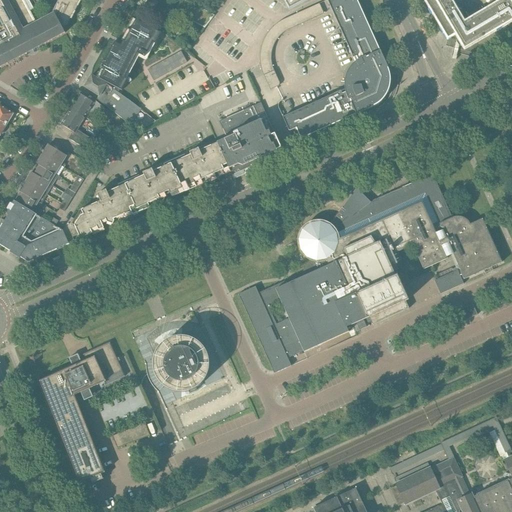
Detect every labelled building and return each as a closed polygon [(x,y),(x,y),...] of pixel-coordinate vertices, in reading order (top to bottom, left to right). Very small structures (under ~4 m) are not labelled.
[(0,0),(0,67),(8,63),(7,63),(19,57),(27,53),(26,53),(24,48),(36,42),(38,46),(38,47),(39,46),(44,43),(45,44),(52,40),(52,39),(57,37),(65,33),(64,32),(62,28),(67,25),(71,18),(72,19),(75,11),(78,6),(81,0),(58,0),(51,16),(35,24),(22,0),(0,0)] [(146,2),(144,6),(145,8),(144,8),(145,9),(148,10),(162,18),(163,16),(164,17),(163,19),(170,23),(176,12),(184,17),(184,16),(186,13),(207,25),(215,15),(191,3),(185,0),(169,0),(168,3),(161,0),(149,0),(149,1),(148,0),(148,1),(146,2)] [(283,0),(286,6),(289,11),(308,0),(283,0)] [(327,0),(332,10),(356,64),(355,66),(353,68),(352,70),(350,72),(349,74),(349,76),(348,78),(348,81),(347,83),(347,85),(347,88),(290,114),(283,117),(288,130),(289,130),(290,131),(290,130),(296,128),(301,139),(373,106),(375,106),(377,104),(379,103),(381,101),(383,99),(385,97),(386,95),(387,93),(388,91),(389,89),(390,86),(390,84),(391,82),(391,79),(390,77),(390,75),(390,73),(389,70),(388,67),(357,0),(344,0),(343,0),(327,0)] [(436,22),(437,23),(441,29),(440,29),(441,30),(445,36),(445,37),(445,38),(449,44),(450,45),(453,51),(454,52),(458,58),(457,58),(458,59),(459,59),(468,54),(469,53),(477,48),(478,48),(478,47),(486,43),(487,42),(495,37),(497,40),(497,41),(498,41),(499,40),(507,35),(507,36),(508,35),(511,32),(511,0),(473,0),(474,0),(470,2),(469,3),(466,5),(465,5),(464,5),(464,6),(461,8),(460,8),(456,11),(456,10),(455,11),(452,13),(451,13),(450,14),(447,16),(446,16),(441,19),(441,20),(438,22),(437,21),(436,22)] [(270,30),(265,38),(275,42),(277,39),(280,36),(288,29),(325,13),(319,3),(280,21),(275,25),(270,30)] [(98,78),(122,91),(128,79),(127,79),(139,57),(146,61),(155,44),(161,34),(161,33),(135,19),(134,20),(133,24),(131,23),(127,30),(129,31),(127,35),(125,34),(121,41),(123,42),(122,43),(121,46),(116,43),(116,44),(114,48),(113,47),(112,47),(105,62),(107,63),(105,66),(104,67),(102,66),(99,72),(99,73),(101,74),(99,78),(99,77),(98,78)] [(263,43),(262,43),(273,47),(273,46),(274,43),(275,42),(265,38),(264,39),(263,43)] [(273,66),(261,69),(262,71),(264,75),(274,70),(273,67),(273,66)] [(274,70),(264,75),(270,90),(278,86),(279,86),(279,85),(280,84),(280,83),(279,82),(274,70)] [(92,75),(91,75),(84,87),(99,96),(97,99),(138,132),(156,122),(151,118),(150,117),(136,106),(107,84),(92,75)] [(80,94),(70,109),(85,118),(89,112),(101,120),(108,111),(96,101),(94,103),(80,94)] [(175,99),(178,107),(187,103),(183,95),(175,99)] [(219,121),(226,137),(218,141),(230,167),(231,167),(238,164),(241,165),(243,170),(250,167),(251,171),(262,166),(263,168),(274,163),(273,161),(284,156),(281,148),(275,133),(273,134),(269,127),(271,126),(261,102),(219,121)] [(0,120),(7,125),(10,120),(12,120),(14,117),(13,115),(14,113),(0,105),(0,120)] [(77,130),(85,118),(70,109),(61,124),(73,132),(69,139),(87,150),(93,140),(77,130)] [(105,143),(108,148),(116,143),(113,137),(105,143)] [(190,151),(191,153),(172,162),(185,191),(223,174),(224,170),(224,169),(230,167),(218,141),(200,149),(199,147),(190,151)] [(62,163),(67,156),(48,145),(43,154),(64,167),(65,165),(62,163)] [(59,176),(64,167),(43,154),(37,163),(61,178),(59,176)] [(144,176),(126,184),(139,212),(164,201),(166,195),(165,193),(170,191),(172,197),(185,191),(172,162),(153,171),(152,169),(143,173),(144,176)] [(61,178),(37,163),(37,164),(39,165),(34,174),(32,172),(31,173),(53,186),(57,179),(59,181),(61,178)] [(89,170),(84,166),(81,171),(87,175),(89,170)] [(47,195),(53,186),(31,173),(26,182),(47,195)] [(407,248),(413,245),(424,269),(431,266),(448,258),(447,257),(453,254),(461,271),(458,272),(457,270),(438,279),(434,281),(440,294),(464,284),(462,280),(464,279),(502,262),(482,219),(471,224),(471,222),(469,221),(468,219),(466,218),(464,217),(461,216),(459,216),(457,216),(455,217),(453,217),(452,218),(432,174),(369,202),(369,203),(363,208),(370,223),(383,217),(391,234),(399,230),(407,248)] [(47,195),(26,182),(20,191),(44,206),(44,205),(42,204),(47,195)] [(126,184),(107,192),(106,190),(97,194),(100,201),(79,211),(74,219),(71,218),(63,231),(69,244),(104,228),(101,222),(106,220),(107,222),(112,224),(139,212),(126,184)] [(44,206),(20,191),(20,192),(22,193),(17,202),(15,201),(35,213),(39,206),(42,209),(44,206)] [(396,276),(392,267),(398,264),(393,254),(407,248),(399,230),(391,234),(383,217),(370,223),(363,208),(369,203),(368,202),(361,195),(346,211),(342,208),(330,224),(327,223),(324,221),(321,221),(320,220),(315,221),(312,222),(308,223),(305,226),(302,228),(301,230),(299,234),(298,238),(298,240),(298,245),(299,249),(300,250),(303,254),(306,258),(307,258),(310,260),(303,277),(276,289),(275,286),(258,293),(255,286),(238,294),(273,370),(274,373),(291,366),(288,358),(304,351),(304,352),(355,329),(352,325),(356,323),(360,330),(367,327),(363,320),(370,317),(373,325),(409,308),(406,301),(409,300),(398,275),(396,276)] [(69,244),(63,231),(55,226),(50,223),(35,213),(14,201),(0,223),(0,244),(28,262),(69,244)] [(50,223),(55,226),(58,221),(53,218),(50,223)] [(477,315),(473,304),(462,309),(467,319),(477,315)] [(159,348),(157,351),(156,355),(155,357),(154,359),(154,362),(154,364),(154,367),(154,369),(154,372),(155,374),(156,377),(158,380),(160,382),(161,383),(162,385),(164,386),(165,387),(167,388),(169,389),(171,390),(172,391),(176,392),(179,392),(181,392),(183,392),(185,392),(187,392),(189,391),(190,393),(192,393),(194,392),(196,391),(198,390),(197,388),(198,387),(200,386),(202,384),(203,382),(204,381),(205,379),(206,377),(207,376),(208,374),(208,372),(209,370),(209,368),(209,366),(209,364),(209,362),(209,360),(209,358),(208,356),(207,354),(207,352),(206,351),(205,349),(203,347),(202,346),(201,344),(199,343),(196,341),(194,340),(191,338),(186,337),(183,336),(181,336),(178,336),(175,337),(172,338),(169,339),(167,340),(164,342),(162,344),(160,346),(159,348)] [(69,358),(73,366),(40,381),(69,455),(80,483),(90,479),(92,484),(104,479),(102,474),(105,473),(94,445),(74,395),(81,392),(84,401),(93,397),(90,388),(104,382),(105,385),(124,377),(125,377),(118,361),(120,361),(119,358),(117,358),(109,342),(83,354),(86,360),(82,362),(78,354),(69,358)] [(172,421),(161,424),(167,443),(178,440),(172,421)] [(150,436),(149,433),(146,426),(145,423),(112,436),(117,448),(150,436)] [(366,511),(355,489),(313,509),(314,511),(511,511),(511,451),(511,450),(506,452),(509,458),(504,461),(509,470),(511,476),(511,478),(509,480),(508,480),(477,495),(472,497),(471,494),(468,496),(460,478),(462,477),(453,459),(430,469),(430,468),(397,484),(396,484),(396,486),(390,489),(398,505),(404,502),(405,504),(435,490),(442,504),(425,511),(366,511)] [(395,465),(389,468),(392,474),(398,472),(395,465)]
